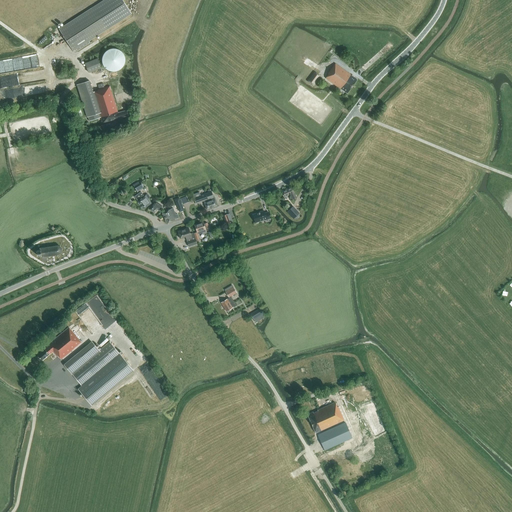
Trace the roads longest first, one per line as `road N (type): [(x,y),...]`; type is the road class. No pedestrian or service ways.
road 1 (tertiary): [(165,227),(309,168),(443,0)]
road 2 (unclassified): [(345,511),(165,227)]
road 3 (unclassified): [(165,227),(99,196),(60,100),(0,111)]
road 4 (tertiary): [(0,294),(165,227)]
road 5 (track): [(40,381),(13,511)]
